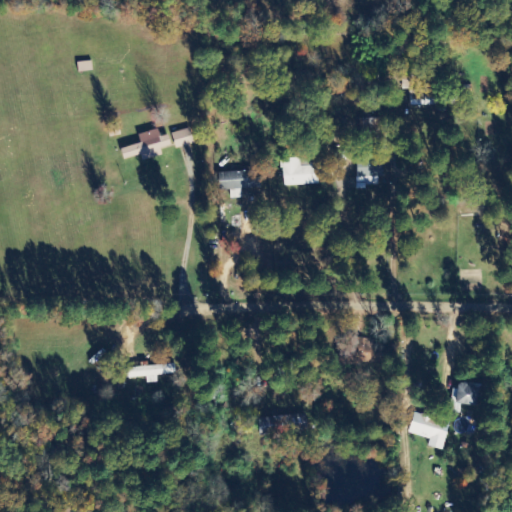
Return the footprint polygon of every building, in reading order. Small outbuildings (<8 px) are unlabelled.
[(411,105),(438,105),(439,87),(418,87),(418,67),(404,67),(404,89),(411,89),(411,105)] [(175,149),(195,143),(190,128),(171,134),(175,149)] [(141,155),(143,161),(162,156),(161,149),(171,146),(168,135),(161,137),(159,129),(138,134),(141,144),(122,149),(124,159),(141,155)] [(319,185),(318,164),(300,164),(300,158),(282,159),(283,186),(319,185)] [(358,178),(383,177),(383,159),(357,159),(358,178)] [(261,189),(260,171),(219,172),(220,191),(232,191),(232,198),(241,198),(241,189),(261,189)] [(128,367),(129,378),(147,377),(147,383),(158,383),(158,375),(176,375),(176,365),(128,367)] [(479,384),(459,383),(457,405),(478,406),(479,384)] [(428,447),(443,450),(447,433),(435,430),(438,419),(414,414),(409,434),(430,438),(428,447)] [(259,417),(260,435),(307,433),(307,415),(259,417)]
